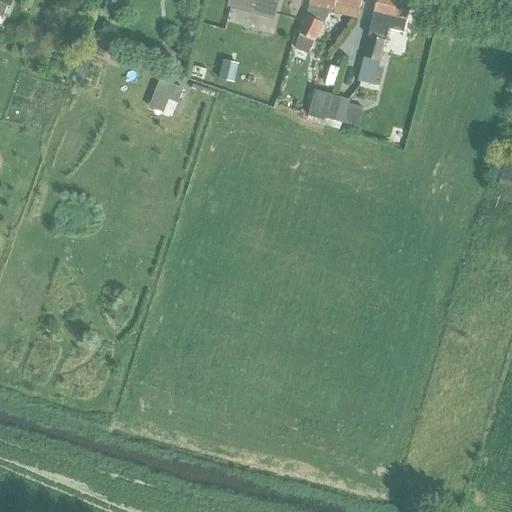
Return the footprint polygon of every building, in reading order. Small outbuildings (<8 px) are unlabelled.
[(0,0),(0,15),(3,17),(8,5),(10,6),(12,0),(0,0)] [(230,0),(229,6),(274,18),(279,0),(230,0)] [(299,34),(301,35),(296,49),(309,54),(315,41),(323,23),(322,23),(329,10),(358,16),(362,0),(310,0),(309,5),(311,6),(307,16),(299,34)] [(362,65),(359,81),(374,85),(380,61),(385,41),(386,41),(389,29),(404,33),(412,2),(403,0),(376,0),(368,37),(369,37),(362,65)] [(309,116),(327,121),(327,119),(343,124),(349,100),(316,91),(309,116)] [(27,355),(34,337),(25,333),(18,352),(27,355)]
